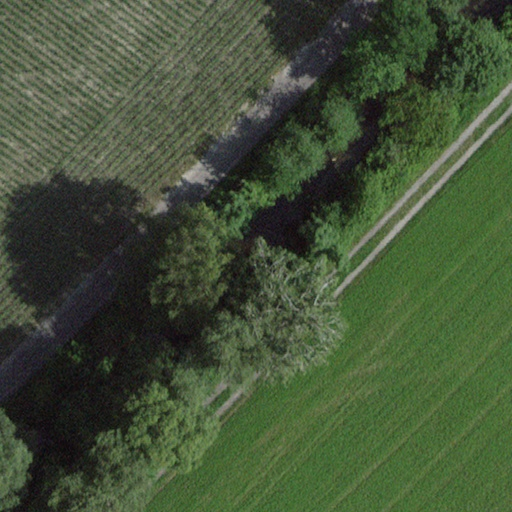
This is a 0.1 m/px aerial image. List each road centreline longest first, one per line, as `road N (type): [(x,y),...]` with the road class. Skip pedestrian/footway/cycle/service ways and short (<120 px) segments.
road 1 (track): [(511,111),(122,511)]
road 2 (track): [(0,397),(385,0)]
